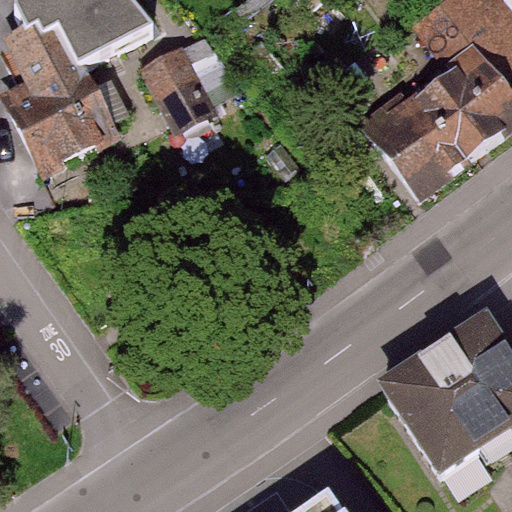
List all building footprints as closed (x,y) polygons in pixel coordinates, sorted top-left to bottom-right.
[(92,13),(84,0),(10,0),(2,5),(17,31),(0,40),(0,58),(21,96),(0,107),(0,133),(32,193),(114,149),(52,35),(92,13)] [(511,19),(497,0),(445,0),(407,29),(442,75),(355,140),(416,220),(511,148),(511,102),(506,94),(511,89),(511,19)] [(167,28),(120,51),(168,148),(216,125),(167,28)] [(511,438),(511,385),(473,327),(366,399),(430,494),(511,438)] [(334,511),(319,487),(280,511),(334,511)]
